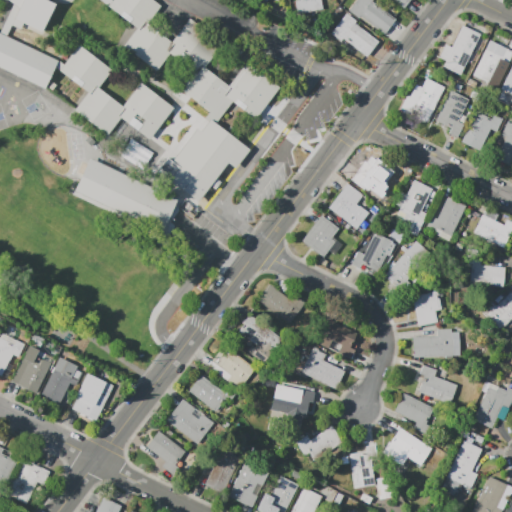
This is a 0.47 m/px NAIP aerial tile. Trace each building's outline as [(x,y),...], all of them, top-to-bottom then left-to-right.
[(6,0),(47,0),(54,3),(41,32),(14,19),(19,9),(6,0)] [(189,17),(224,42),(205,68),(228,85),(246,61),(281,87),(260,117),(234,98),(219,119),(179,89),(194,68),(172,52),(158,71),(123,45),(138,24),(110,2),(111,0),(153,0),(161,6),(147,24),(171,41),(189,17)] [(295,0),(298,12),(321,8),(319,0),(295,0)] [(356,0),(372,0),(372,1),(396,19),(385,34),(361,16),(359,18),(349,11),(356,0)] [(410,0),(405,8),(393,0),(410,0)] [(346,12),(357,20),(354,24),(378,41),(367,56),(343,39),(341,41),(331,33),(346,12)] [(445,45),(439,58),(445,61),(442,67),(461,76),(480,34),(462,25),(452,48),(445,45)] [(0,67),(44,88),(57,60),(0,33),(0,67)] [(248,149),(210,120),(194,141),(166,119),(174,108),(140,82),(122,106),(99,88),(113,71),(78,44),(59,69),(87,91),(73,109),(107,136),(124,114),(147,131),(132,151),(197,201),(227,162),(234,168),(248,149)] [(472,75),(487,45),(503,52),(505,48),(511,51),(511,57),(506,70),(500,67),(491,84),(472,75)] [(511,68),(502,88),(511,93),(511,68)] [(400,110),(427,123),(445,88),(426,78),(421,88),(416,85),(410,97),(407,96),(400,110)] [(451,91),(469,100),(458,121),(464,124),(457,138),(449,134),(451,129),(436,121),(451,91)] [(461,142),(481,151),(491,130),(497,133),(503,119),(493,115),(491,119),(476,112),(461,142)] [(497,159),(511,166),(511,124),(508,123),(502,135),(507,137),(497,159)] [(350,177),(368,190),(375,180),(380,184),(392,168),(370,152),(350,177)] [(90,159),(80,181),(74,191),(160,233),(176,201),(115,171),(90,159)] [(412,223),(421,227),(427,213),(421,211),(432,188),(413,180),(399,210),(415,217),(412,223)] [(329,208),(347,183),(363,196),(356,205),(369,214),(356,230),(329,208)] [(448,197),(466,206),(449,242),(425,230),(432,216),(437,219),(448,197)] [(473,233),(503,248),(511,231),(511,221),(507,219),(504,225),(495,221),(498,214),(485,208),(473,233)] [(301,242),(321,215),(339,229),(331,239),(341,247),(335,256),(329,252),(324,258),(301,242)] [(350,265),(359,269),(362,264),(377,272),(392,242),(374,233),(367,248),(362,245),(358,252),(357,251),(350,265)] [(385,273),(415,241),(430,255),(401,287),(385,273)] [(470,284),(503,288),(505,267),(480,265),(482,252),(468,250),(466,267),(471,267),(470,284)] [(258,301),(270,285),(289,300),(293,294),(305,303),(289,325),(258,301)] [(511,289),(511,317),(499,330),(480,311),(491,300),(496,305),(511,289)] [(412,296),(418,327),(437,323),(435,311),(441,310),(437,291),(412,296)] [(249,315),(282,340),(264,364),(247,352),(253,344),(237,331),(249,315)] [(316,343),(352,359),(355,351),(350,349),(354,340),(323,327),(316,343)] [(413,337),(414,358),(460,356),(459,332),(452,333),(451,329),(437,329),(437,336),(413,337)] [(0,338),(14,345),(16,340),(24,344),(18,357),(12,355),(1,377),(0,376),(0,338)] [(11,381),(37,393),(54,358),(28,345),(11,381)] [(223,345),(255,369),(244,384),(241,383),(237,388),(228,382),(232,377),(211,361),(223,345)] [(301,372),(336,389),(345,372),(322,361),(326,354),(313,348),(301,372)] [(82,374),(76,387),(69,384),(59,406),(40,397),(59,357),(78,366),(76,371),(82,374)] [(423,365),(437,370),(435,377),(459,386),(451,405),(417,392),(423,376),(420,374),(423,365)] [(87,373),(113,386),(96,421),(72,409),(77,399),(75,398),(87,373)] [(201,375),(221,390),(224,385),(236,394),(230,401),(226,398),(216,412),(189,392),(201,375)] [(511,402),(511,387),(496,380),(494,385),(489,383),(472,419),(491,428),(503,403),(510,407),(511,402)] [(270,410),(304,418),(307,402),(313,403),(315,392),(291,387),(289,393),(275,390),(270,410)] [(403,393),(435,409),(422,434),(412,429),(416,422),(394,411),(403,393)] [(167,421),(182,400),(196,410),(192,415),(210,428),(198,444),(167,421)] [(296,442),(304,456),(309,453),(314,461),(342,442),(331,426),(310,440),(307,435),(296,442)] [(400,428),(432,450),(420,467),(407,458),(402,466),(383,453),(400,428)] [(158,431),(185,452),(175,465),(179,469),(174,476),(162,467),(166,461),(146,447),(158,431)] [(463,441),(481,449),(471,472),(478,475),(471,489),(461,484),(455,498),(440,490),(463,441)] [(354,489),(376,486),(372,461),(378,460),(376,445),(366,447),(367,451),(349,454),(354,489)] [(0,447),(4,449),(1,454),(17,461),(3,491),(0,489),(0,447)] [(205,484),(223,493),(239,458),(217,447),(211,461),(215,463),(205,484)] [(228,495),(252,507),(258,496),(256,495),(265,477),(266,477),(269,472),(245,461),(228,495)] [(50,473),(44,485),(36,481),(26,502),(7,493),(14,478),(16,479),(24,464),(31,468),(33,464),(50,473)] [(261,511),(255,509),(263,493),(270,496),(279,476),(298,485),(284,511),(282,511),(278,510),(277,511),(261,511)] [(472,511),(489,476),(508,485),(497,509),(502,511),(501,511),(472,511)] [(373,479),(374,485),(376,485),(378,499),(391,497),(388,477),(373,479)] [(290,511),(302,487),(320,495),(312,511),(290,511)] [(95,511),(103,497),(121,506),(118,511),(95,511)]
